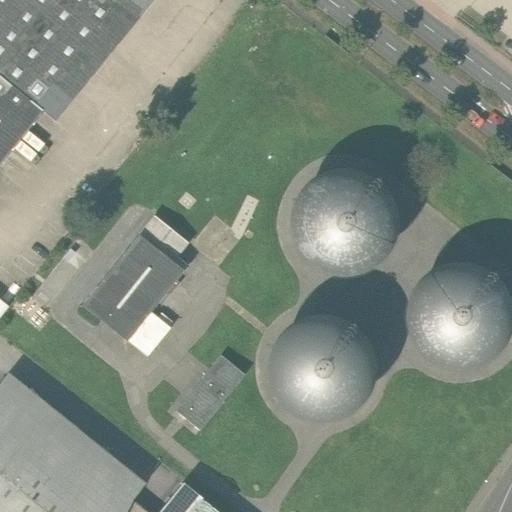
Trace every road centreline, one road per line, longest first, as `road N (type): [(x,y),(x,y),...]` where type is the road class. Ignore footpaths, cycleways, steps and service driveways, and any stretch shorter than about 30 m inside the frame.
road 1 (primary): [(327,0),(494,126),(511,126)]
road 2 (primary): [(511,92),(390,0)]
